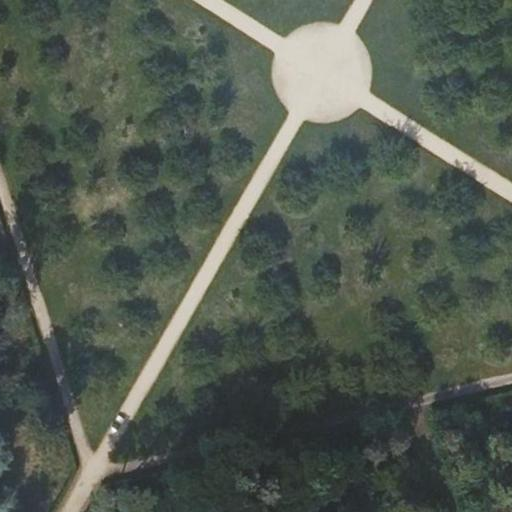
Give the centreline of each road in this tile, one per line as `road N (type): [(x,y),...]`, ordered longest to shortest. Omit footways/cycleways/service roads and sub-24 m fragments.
road 1 (track): [(73,511),(364,0)]
road 2 (track): [(207,0),(511,192)]
